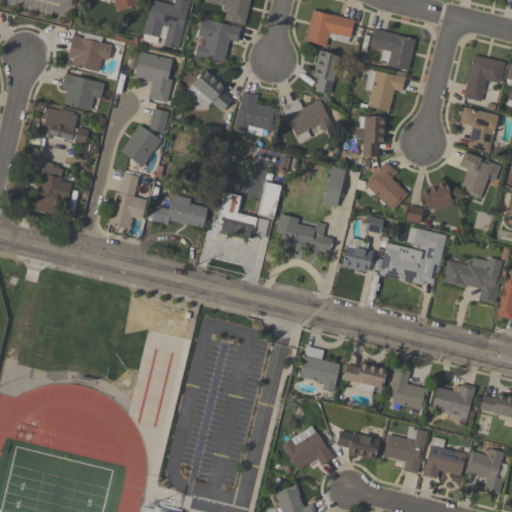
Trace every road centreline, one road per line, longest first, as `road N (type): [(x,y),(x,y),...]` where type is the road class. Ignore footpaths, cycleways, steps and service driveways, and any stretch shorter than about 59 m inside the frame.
road 1 (residential): [(0,231),(511,357)]
road 2 (residential): [(82,253),(114,127),(126,110)]
road 3 (residential): [(422,146),(454,17)]
road 4 (residential): [(383,0),(511,30)]
road 5 (residential): [(0,178),(26,58)]
